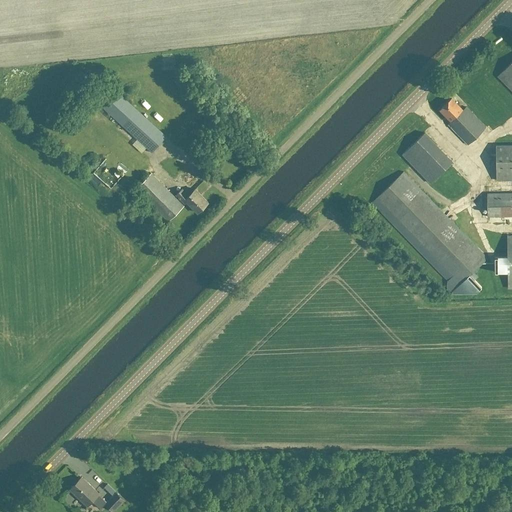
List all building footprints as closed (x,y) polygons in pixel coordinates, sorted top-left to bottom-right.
[(511,62),(497,77),(511,91),(511,62)] [(103,108),(151,153),(165,138),(116,93),(103,108)] [(451,122),(448,125),(467,145),(485,128),(466,107),(462,111),(451,99),(439,111),(451,122)] [(59,121),(53,129),(57,133),(64,125),(59,121)] [(424,133),(402,154),(412,165),(434,144),(424,133)] [(193,154),(201,161),(208,152),(200,145),(193,154)] [(511,145),(496,146),(496,181),(511,180),(511,145)] [(452,162),(446,156),(425,177),(431,183),(452,162)] [(183,207),(151,173),(135,189),(167,222),(183,207)] [(403,173),(375,200),(458,286),(486,259),(403,173)] [(182,189),(176,195),(185,205),(187,202),(197,213),(208,203),(195,190),(188,196),(182,189)] [(511,193),(487,194),(488,217),(511,216),(511,193)] [(81,477),(69,490),(87,507),(99,494),(81,477)] [(116,492),(104,505),(111,511),(114,511),(125,501),(116,492)]
